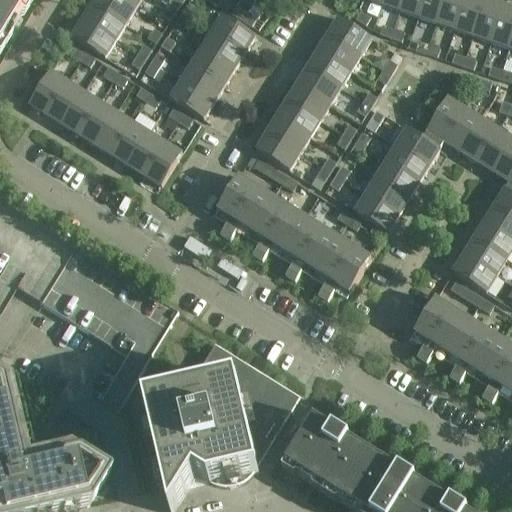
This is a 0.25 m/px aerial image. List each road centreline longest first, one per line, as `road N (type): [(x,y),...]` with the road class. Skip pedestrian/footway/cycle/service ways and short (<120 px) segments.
road 1 (residential): [(345,379),(158,260)]
road 2 (residential): [(511,480),(345,379)]
road 3 (residential): [(158,260),(0,159)]
road 4 (residential): [(345,379),(421,260)]
road 5 (residential): [(158,260),(234,144)]
